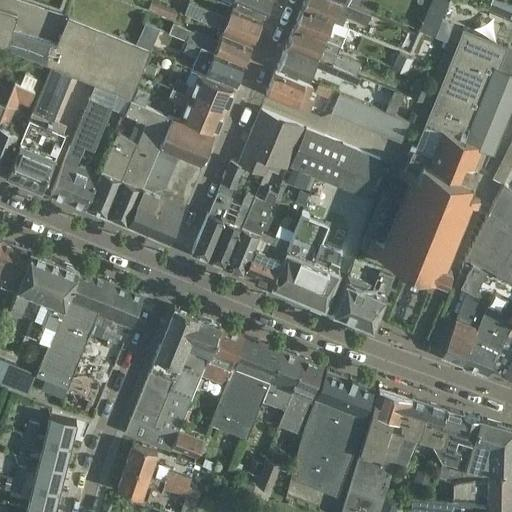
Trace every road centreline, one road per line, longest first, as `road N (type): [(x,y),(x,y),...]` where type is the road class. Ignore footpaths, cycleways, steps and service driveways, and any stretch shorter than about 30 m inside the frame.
road 1 (residential): [(167,266),(511,402)]
road 2 (residential): [(281,0),(167,266)]
road 3 (residential): [(167,266),(78,511)]
road 4 (residential): [(0,197),(167,266)]
